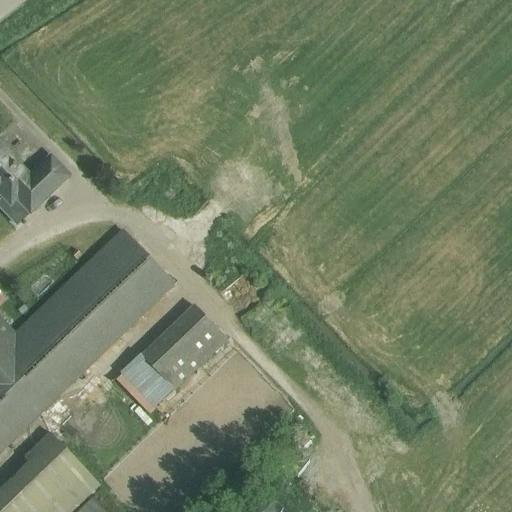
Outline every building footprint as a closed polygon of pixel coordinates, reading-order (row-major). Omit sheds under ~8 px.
[(0,195),(10,206),(16,200),(30,214),(69,176),(50,157),(30,177),(0,146),(0,195)] [(0,453),(174,286),(122,232),(15,334),(0,318),(0,453)] [(193,307),(142,356),(175,391),(226,342),(193,307)] [(72,511),(99,487),(55,440),(0,492),(0,511),(72,511)] [(371,472),(386,494),(400,484),(384,463),(371,472)] [(323,486),(309,497),(319,511),(333,500),(323,486)] [(101,511),(92,501),(80,511),(101,511)]
